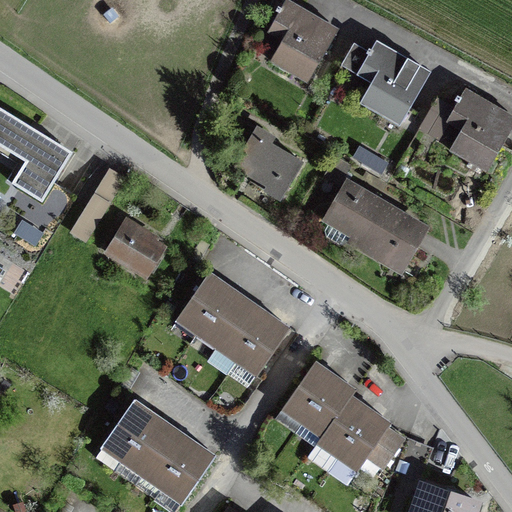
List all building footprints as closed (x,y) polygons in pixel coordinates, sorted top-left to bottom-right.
[(273,67),(308,87),(337,37),(287,9),(269,40),(284,48),(273,67)] [(366,109),(401,129),(429,79),(379,51),(361,82),(376,90),(366,109)] [(453,156),(488,176),(511,134),(511,123),(466,98),(449,129),(464,138),(453,156)] [(79,159),(8,114),(0,126),(0,147),(35,169),(22,190),(48,207),(79,159)] [(381,167),(389,155),(361,137),(353,149),(381,167)] [(282,201),(303,166),(256,138),(235,173),(282,201)] [(124,180),(111,171),(73,232),(87,241),(124,180)] [(403,273),(426,236),(350,190),(327,227),(403,273)] [(173,256),(131,231),(116,255),(158,280),(173,256)] [(0,289),(8,277),(0,271),(0,289)] [(175,324),(194,337),(228,288),(210,275),(175,324)] [(194,337),(214,351),(248,302),(228,288),(194,337)] [(214,351),(233,364),(267,315),(248,302),(214,351)] [(289,331),(267,315),(233,364),(255,379),(289,331)] [(281,410),(300,424),(335,377),(316,363),(281,410)] [(300,424),(320,438),(350,397),(355,391),(335,377),(300,424)] [(307,456),(328,471),(369,411),(350,397),(320,438),(307,456)] [(102,447),(122,462),(154,415),(134,401),(102,447)] [(405,437),(369,411),(328,471),(346,484),(366,458),(382,469),(405,437)] [(122,462),(142,475),(174,429),(154,415),(122,462)] [(142,475),(162,489),(195,443),(174,429),(142,475)] [(431,451),(407,442),(397,471),(421,479),(431,451)] [(214,457),(195,443),(162,489),(182,503),(214,457)] [(414,511),(479,511),(480,510),(422,491),(414,511)]
